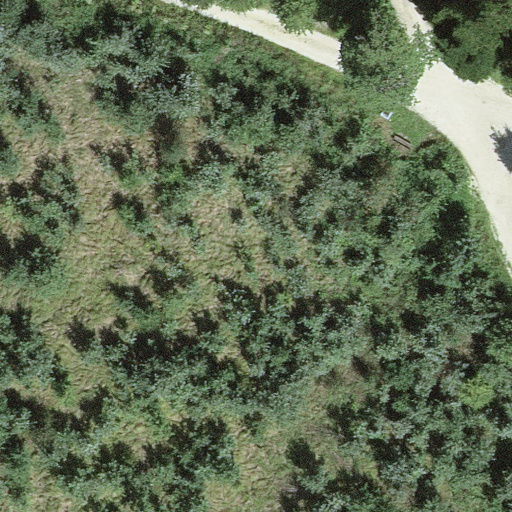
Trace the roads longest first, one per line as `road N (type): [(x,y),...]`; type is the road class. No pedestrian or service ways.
road 1 (track): [(185,0),(511,124)]
road 2 (track): [(411,0),(511,220)]
